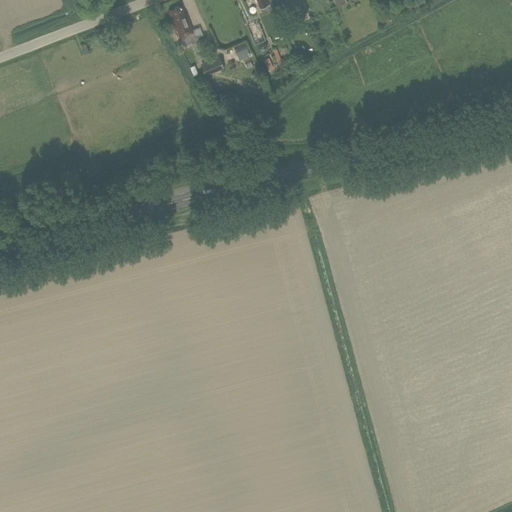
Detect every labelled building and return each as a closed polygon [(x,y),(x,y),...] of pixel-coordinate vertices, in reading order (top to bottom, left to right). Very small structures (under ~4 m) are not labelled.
[(269,4),(270,4),(268,0),(257,0),(260,8),(259,8),(261,14),(271,11),(269,4)] [(307,11),(303,0),(293,0),(298,14),(307,11)] [(192,32),(193,32),(187,17),(185,16),(181,5),(168,10),(172,18),(171,19),(175,30),(177,29),(180,37),(179,37),(182,45),(195,39),(192,32)] [(257,5),(252,7),(255,17),(260,15),(257,5)] [(380,17),(383,24),(390,22),(387,14),(380,17)] [(258,21),(247,26),(254,44),(265,39),(258,21)] [(247,48),(244,42),(233,47),(236,52),(247,48)] [(81,45),(84,53),(89,51),(86,43),(81,45)] [(210,61),(201,64),(206,75),(214,72),(224,68),(220,57),(210,61)] [(269,58),(264,60),(269,72),(276,69),(274,65),(273,65),(269,58)]
